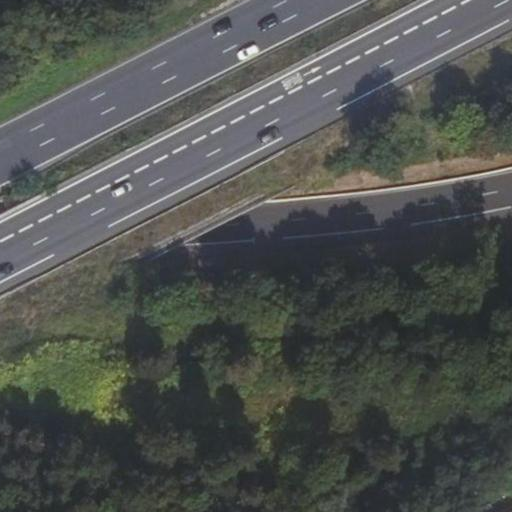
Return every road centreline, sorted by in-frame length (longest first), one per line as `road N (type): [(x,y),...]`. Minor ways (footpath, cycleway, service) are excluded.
road 1 (motorway): [(0,252),(487,0)]
road 2 (motorway): [(0,231),(235,225),(367,214),(511,189)]
road 3 (motorway): [(304,0),(0,158)]
